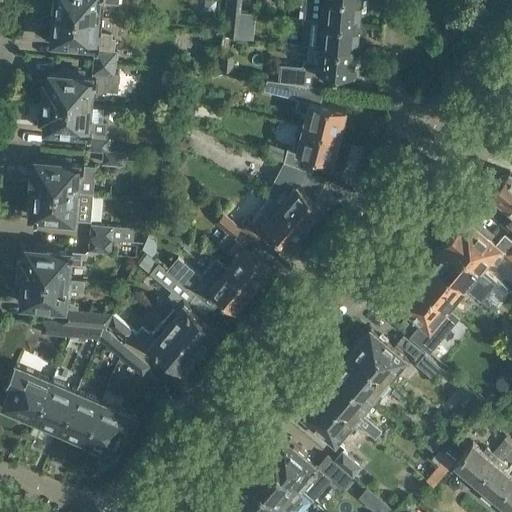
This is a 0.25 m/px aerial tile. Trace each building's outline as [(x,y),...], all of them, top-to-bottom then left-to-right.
[(56,0),(55,12),(100,16),(102,0),(114,1),(113,0),(56,0)] [(231,0),(230,9),(241,10),(242,0),(231,0)] [(322,0),(321,18),(359,22),(361,0),(322,0)] [(230,9),(228,35),(238,36),(241,10),(230,9)] [(100,16),(55,12),(53,40),(61,41),(60,47),(72,48),(73,45),(86,47),(86,43),(95,44),(94,60),(115,62),(116,50),(112,50),(114,38),(110,38),(110,33),(99,32),(100,16)] [(321,18),(319,44),(357,47),(359,22),(321,18)] [(285,67),(283,80),(306,83),(308,71),(313,71),(354,75),(357,47),(319,44),(317,60),(301,58),(301,68),(285,67)] [(235,53),(221,52),(220,68),(233,69),(235,53)] [(45,82),(43,100),(90,104),(91,88),(116,90),(118,73),(114,73),(115,62),(94,60),(92,76),(84,75),(84,71),(72,70),(71,68),(59,67),(58,73),(50,72),(49,83),(45,82)] [(283,80),(266,78),(264,89),(299,97),(296,108),(302,110),(302,111),(306,112),(303,126),(339,134),(346,109),(319,103),(323,87),(306,83),(283,80)] [(90,104),(43,100),(41,117),(46,118),(45,128),(53,129),(52,135),(64,136),(64,134),(78,136),(78,131),(87,132),(86,148),(104,149),(104,150),(126,152),(126,150),(122,149),(123,139),(110,138),(110,136),(106,136),(105,136),(106,132),(104,132),(106,121),(103,121),(104,105),(90,104)] [(287,147),(284,160),(288,162),(309,171),(311,172),(314,160),(330,164),(331,160),(333,161),(339,134),(303,126),(299,125),(293,148),(287,147)] [(126,152),(104,150),(103,162),(125,164),(126,152)] [(37,159),(34,187),(93,193),(95,165),(71,162),(71,159),(58,157),(58,156),(45,154),(44,160),(37,159)] [(288,188),(278,200),(307,225),(322,207),(308,195),(312,191),(304,184),(309,171),(288,162),(284,173),(292,176),(284,185),(288,188)] [(511,172),(509,170),(492,189),(511,206),(511,215),(509,218),(511,220),(511,172)] [(93,193),(34,187),(32,215),(90,220),(93,193)] [(247,215),(239,224),(239,225),(241,227),(257,240),(263,233),(270,240),(275,235),(289,247),(307,225),(278,200),(270,194),(250,218),(247,215)] [(236,256),(227,266),(254,288),(271,268),(234,237),(241,227),(239,225),(239,224),(224,211),(216,221),(227,231),(219,242),(236,256)] [(448,238),(450,239),(481,265),(490,256),(495,260),(503,250),(490,238),(493,235),(478,222),(475,226),(466,219),(461,226),(459,225),(448,238)] [(94,225),(93,236),(112,239),(143,241),(144,235),(148,236),(148,231),(94,225)] [(112,239),(93,236),(91,251),(111,253),(112,239)] [(450,239),(433,258),(465,285),(473,275),(477,278),(485,268),(481,265),(450,239)] [(19,274),(25,275),(68,279),(70,263),(80,264),(81,257),(85,257),(85,253),(57,250),(57,249),(44,247),(45,246),(36,245),(36,248),(27,248),(26,253),(25,253),(22,256),(22,258),(21,258),(19,274)] [(201,277),(209,285),(207,288),(219,298),(221,296),(237,309),(254,288),(227,266),(217,257),(201,277)] [(433,258),(416,278),(451,308),(448,305),(457,294),(460,297),(468,288),(465,285),(433,258)] [(170,272),(159,261),(151,271),(169,286),(177,277),(170,272)] [(178,262),(170,272),(177,277),(197,293),(205,284),(178,262)] [(83,280),(68,279),(25,275),(22,303),(65,307),(63,321),(63,322),(74,323),(103,325),(107,326),(108,323),(107,323),(112,311),(78,308),(78,305),(74,301),(67,300),(68,290),(82,291),(83,280)] [(451,308),(416,278),(399,298),(416,313),(413,317),(427,329),(440,314),(443,317),(451,308)] [(174,305),(163,319),(198,348),(215,328),(200,315),(202,313),(173,288),(167,295),(174,301),(174,305)] [(107,323),(108,323),(126,339),(134,329),(113,311),(112,311),(107,323)] [(142,326),(137,331),(136,332),(165,356),(167,354),(183,367),(198,348),(163,319),(152,331),(149,332),(142,326)] [(63,322),(63,321),(43,320),(41,332),(70,334),(74,323),(63,322)] [(74,323),(70,334),(99,337),(103,325),(74,323)] [(103,325),(99,337),(100,337),(120,354),(124,343),(103,325)] [(371,327),(353,348),(391,380),(409,359),(395,346),(395,345),(387,338),(388,337),(382,333),(380,335),(371,327)] [(425,353),(403,334),(397,341),(415,356),(414,357),(418,361),(425,353)] [(150,364),(124,343),(120,354),(143,373),(150,364)] [(353,348),(336,368),(374,400),(391,380),(353,348)] [(51,378),(16,363),(8,382),(13,383),(4,403),(35,416),(51,378)] [(336,368),(320,388),(357,420),(376,435),(382,428),(363,412),(374,400),(336,368)] [(76,388),(51,378),(35,416),(60,427),(76,388)] [(408,395),(395,384),(391,389),(404,400),(408,395)] [(106,387),(100,399),(84,437),(116,451),(124,430),(129,432),(137,414),(119,407),(124,395),(106,387)] [(100,399),(76,388),(60,427),(84,437),(100,399)] [(357,420),(320,388),(301,409),(311,417),(309,419),(315,424),(316,423),(324,430),(325,429),(339,441),(357,420)] [(274,441),(263,454),(314,497),(331,478),(342,487),(347,482),(362,493),(367,486),(353,475),(335,459),(328,454),(318,466),(306,456),(309,453),(291,438),(289,441),(284,437),(282,440),(280,440),(277,441),(275,443),(274,441)] [(511,445),(511,443),(505,437),(497,446),(505,453),(511,445)] [(483,450),(473,441),(454,462),(468,474),(466,476),(471,480),(473,478),(475,481),(494,459),(498,462),(501,458),(505,453),(497,446),(493,451),(487,446),(483,450)] [(343,449),(335,459),(353,475),(362,464),(343,449)] [(263,454),(246,474),(284,507),(290,511),(301,511),(314,497),(263,454)] [(425,478),(434,486),(451,464),(442,457),(425,478)] [(494,459),(475,481),(477,482),(475,484),(480,488),(482,486),(496,498),(511,479),(511,474),(504,467),(507,463),(501,458),(498,462),(494,459)] [(246,474),(229,494),(250,511),(279,511),(284,507),(246,474)] [(511,511),(511,479),(496,498),(509,509),(507,511),(511,511)] [(250,511),(229,494),(213,511),(250,511)]
